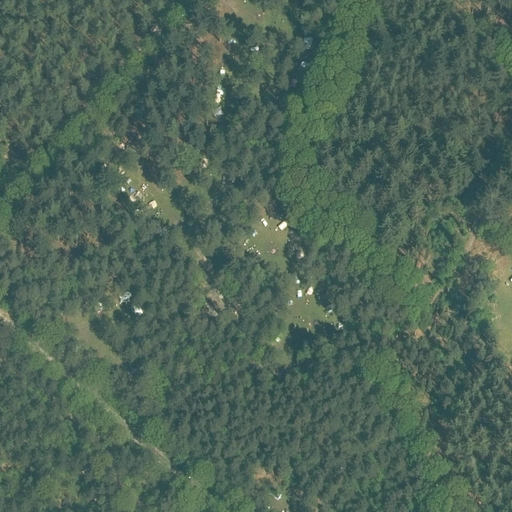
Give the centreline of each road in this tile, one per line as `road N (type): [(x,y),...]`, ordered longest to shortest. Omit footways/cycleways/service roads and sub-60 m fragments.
road 1 (track): [(211,511),(0,318)]
road 2 (track): [(0,208),(191,0)]
